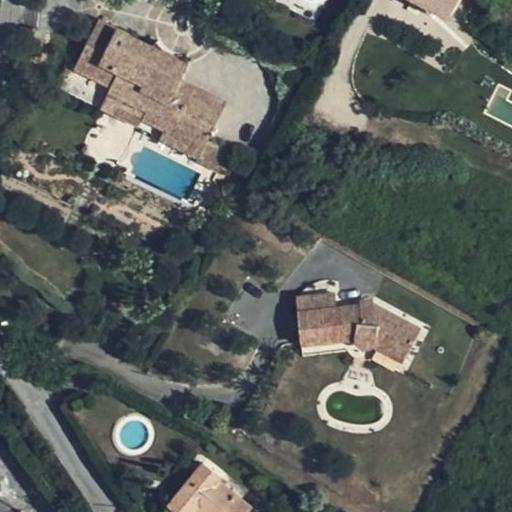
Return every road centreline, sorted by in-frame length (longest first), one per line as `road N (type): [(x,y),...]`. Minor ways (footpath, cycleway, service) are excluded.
road 1 (residential): [(14,380),(52,372),(108,388),(324,505)]
road 2 (residential): [(103,511),(40,407),(14,380)]
